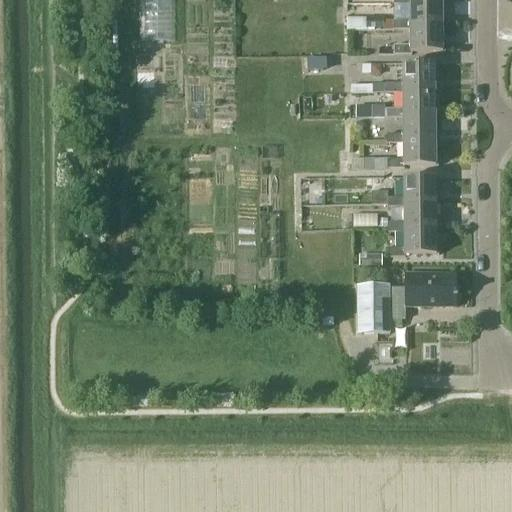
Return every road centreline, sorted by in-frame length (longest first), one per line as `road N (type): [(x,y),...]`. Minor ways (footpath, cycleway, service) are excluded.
road 1 (residential): [(493,360),(489,128)]
road 2 (residential): [(489,128),(487,0)]
